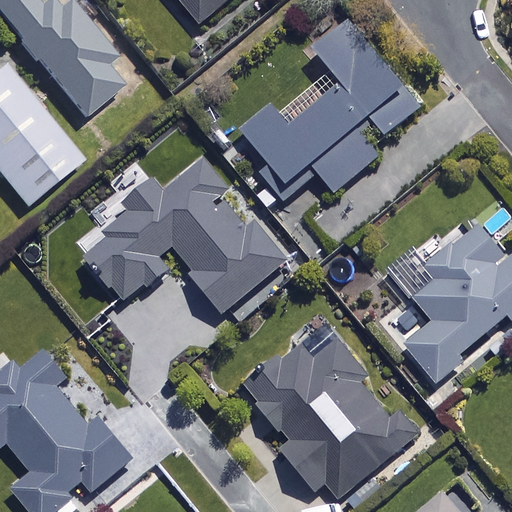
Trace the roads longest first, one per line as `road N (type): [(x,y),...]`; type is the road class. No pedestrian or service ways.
road 1 (residential): [(255,511),(163,398)]
road 2 (residential): [(511,122),(472,75),(439,0)]
